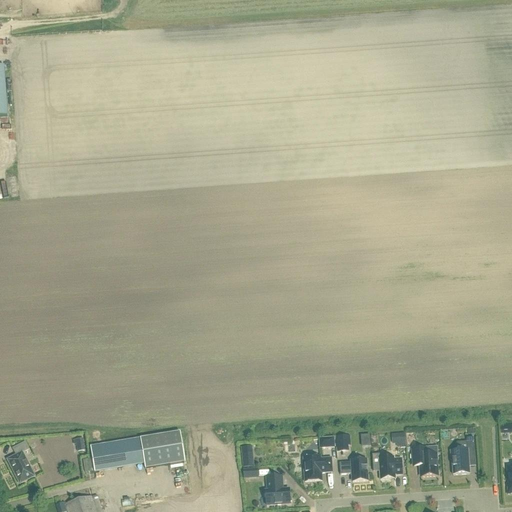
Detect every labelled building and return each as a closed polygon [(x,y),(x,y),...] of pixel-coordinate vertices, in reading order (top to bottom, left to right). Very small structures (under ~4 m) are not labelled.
[(511,433),(511,425),(497,426),(497,434),(511,433)] [(91,449),(95,473),(145,465),(146,470),(185,464),(180,434),(141,441),(91,449)] [(403,446),(402,434),(388,436),(390,447),(403,446)] [(469,476),(468,458),(475,457),(474,439),(466,440),(467,452),(450,453),(451,463),(452,462),(453,477),(469,476)] [(319,441),(320,450),(334,449),(333,440),(319,441)] [(8,461),(20,486),(35,478),(23,455),(29,451),(25,444),(13,450),(16,457),(8,461)] [(412,452),(413,465),(413,469),(420,469),(421,479),(437,478),(436,456),(426,457),(425,451),(412,452)] [(243,469),(254,468),(252,454),(242,455),(243,469)] [(379,457),(372,457),(373,473),(380,473),(380,482),(391,481),(395,481),(395,477),(402,477),(401,461),(394,461),(394,459),(380,460),(379,457)] [(331,460),(320,461),(320,459),(303,460),(305,484),(322,483),(321,475),(332,474),(331,460)] [(368,483),(366,462),(351,463),(351,464),(339,465),(340,477),(352,476),(353,484),(368,483)] [(238,471),(238,480),(255,479),(254,470),(238,471)] [(281,492),(281,489),(282,489),(282,479),(267,480),(268,493),(266,493),(267,507),(290,506),(290,504),(292,503),(291,498),(290,497),(289,491),(281,492)] [(101,511),(97,497),(92,499),(91,498),(65,506),(67,511),(101,511)]
